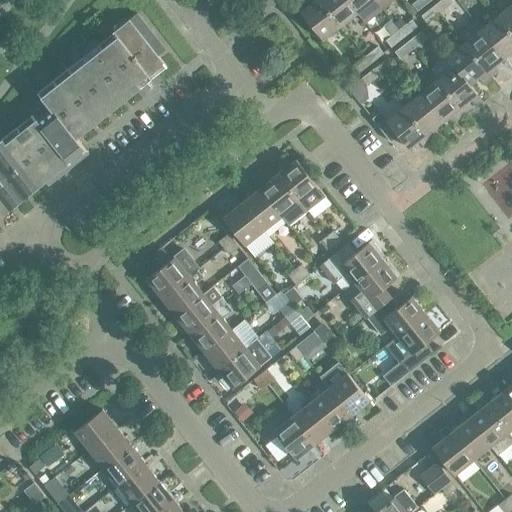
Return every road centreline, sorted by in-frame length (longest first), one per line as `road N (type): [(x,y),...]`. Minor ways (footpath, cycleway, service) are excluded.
road 1 (residential): [(270,124),(301,100),(495,350),(287,511)]
road 2 (residential): [(76,276),(43,231),(234,80)]
road 3 (residential): [(76,276),(270,124)]
road 4 (residential): [(260,511),(117,332)]
road 5 (residential): [(0,423),(117,332)]
